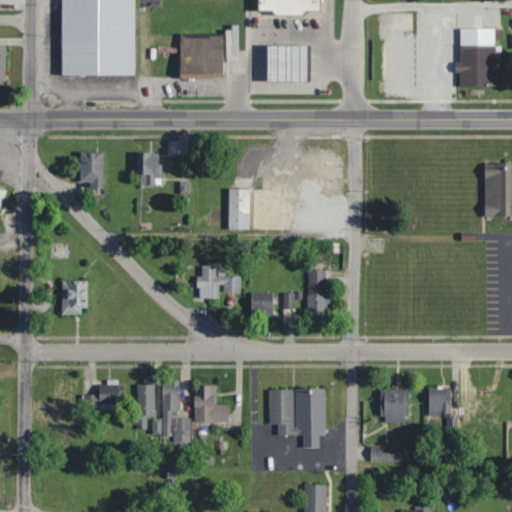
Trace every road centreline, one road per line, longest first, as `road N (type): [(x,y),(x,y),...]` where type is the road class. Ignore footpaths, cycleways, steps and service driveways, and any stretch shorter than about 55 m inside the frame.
road 1 (residential): [(511,349),(238,349),(151,284),(31,158)]
road 2 (primary): [(511,117),(32,118)]
road 3 (residential): [(26,511),(32,118)]
road 4 (residential): [(354,349),(356,0)]
road 5 (residential): [(29,350),(238,349)]
road 6 (residential): [(352,511),(354,349)]
